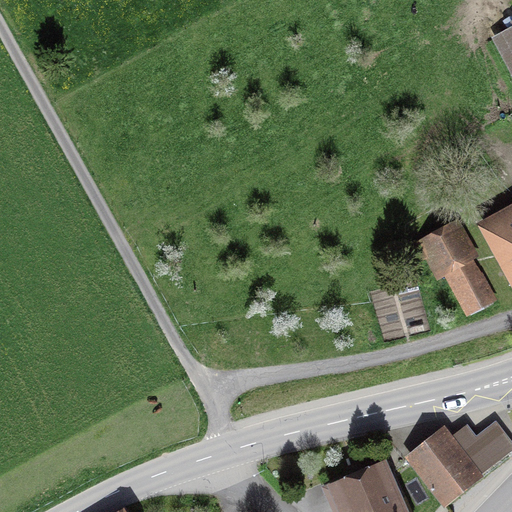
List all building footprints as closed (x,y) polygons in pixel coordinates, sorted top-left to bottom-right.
[(511,13),(501,20),(507,30),(490,39),(511,79),(511,13)] [(511,206),(476,225),(511,292),(511,206)] [(445,277),(466,318),(498,301),(482,272),(480,273),(474,261),(479,258),(460,221),(417,243),(437,281),(445,277)] [(426,321),(425,316),(412,319),(413,325),(426,321)] [(452,433),(444,422),(403,454),(442,505),(484,472),(483,470),(511,447),(511,439),(496,419),(477,434),(467,421),(452,433)] [(411,511),(387,455),(370,462),(369,459),(343,470),(344,472),(327,480),(327,482),(321,484),(332,511),(411,511)] [(129,511),(124,502),(108,511),(129,511)]
